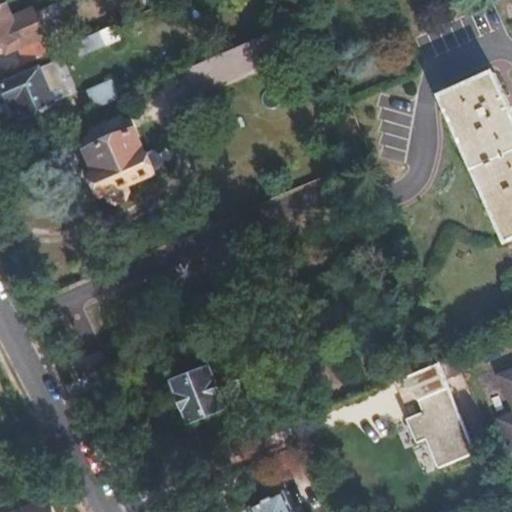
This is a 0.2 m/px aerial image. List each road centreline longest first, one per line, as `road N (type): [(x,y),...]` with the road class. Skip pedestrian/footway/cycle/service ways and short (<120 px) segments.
road 1 (unknown): [(131,511),(404,399)]
road 2 (residential): [(109,511),(0,307)]
